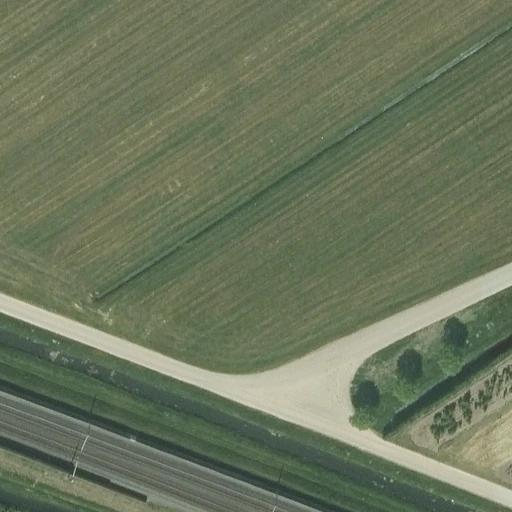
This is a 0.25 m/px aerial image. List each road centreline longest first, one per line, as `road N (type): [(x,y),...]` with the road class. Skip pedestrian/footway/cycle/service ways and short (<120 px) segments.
road 1 (unclassified): [(250,398),(511,276)]
road 2 (unclassified): [(511,498),(250,398)]
road 3 (unclassified): [(250,398),(0,302)]
